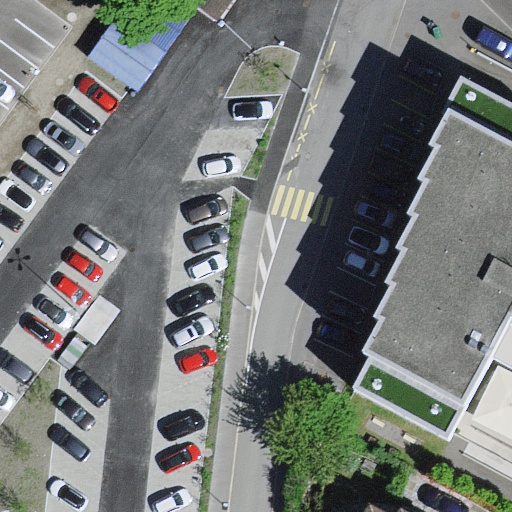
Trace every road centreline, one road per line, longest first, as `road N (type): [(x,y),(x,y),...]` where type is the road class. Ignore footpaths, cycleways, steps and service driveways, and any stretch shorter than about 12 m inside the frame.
road 1 (residential): [(251,511),(276,324),(308,209),(385,0)]
road 2 (unknown): [(92,511),(157,206)]
road 3 (unknown): [(185,87),(103,115),(39,159),(0,211)]
road 4 (unknown): [(356,77),(185,87)]
road 5 (unknown): [(157,206),(185,87)]
